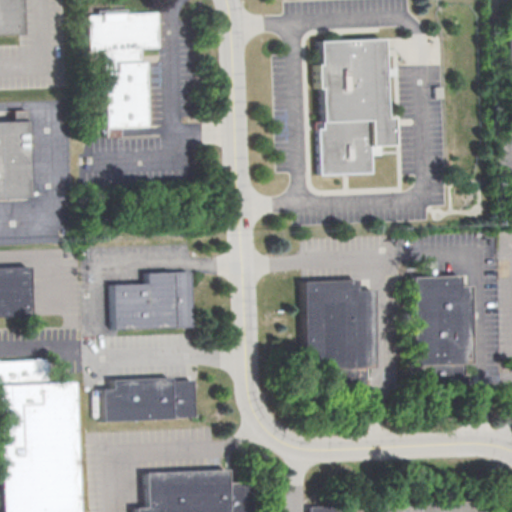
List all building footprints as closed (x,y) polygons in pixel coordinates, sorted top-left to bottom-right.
[(0,0),(15,0),(16,34),(0,34),(0,0)] [(153,12),(155,48),(137,49),(138,63),(142,62),(146,127),(119,129),(120,137),(105,138),(100,51),(87,52),(85,16),(153,12)] [(377,40),(380,118),(386,118),(387,146),(366,147),(367,175),(314,177),(312,130),(316,130),(315,90),(310,90),(309,65),(314,65),(313,42),(377,40)] [(0,123),(21,122),(25,197),(0,198),(0,123)] [(0,269),(23,268),(26,315),(0,316),(0,269)] [(139,274),(185,272),(187,318),(185,318),(185,327),(108,330),(106,285),(139,283),(139,274)] [(409,278),(456,276),(456,287),(467,287),(470,364),(464,364),(464,375),(466,374),(467,386),(414,388),(409,278)] [(296,283),(350,281),(350,292),(368,291),(371,368),(364,369),(365,379),(368,379),(368,391),(312,393),(312,383),(301,383),(296,283)] [(187,380),(189,415),(99,422),(96,390),(107,389),(107,381),(164,377),(164,382),(187,380)] [(0,511),(72,511),(68,381),(0,383),(0,511)] [(222,470),(223,483),(248,482),(249,511),(129,511),(129,508),(139,508),(137,473),(222,470)] [(371,511),(371,506),(471,501),(471,511),(371,511)]
